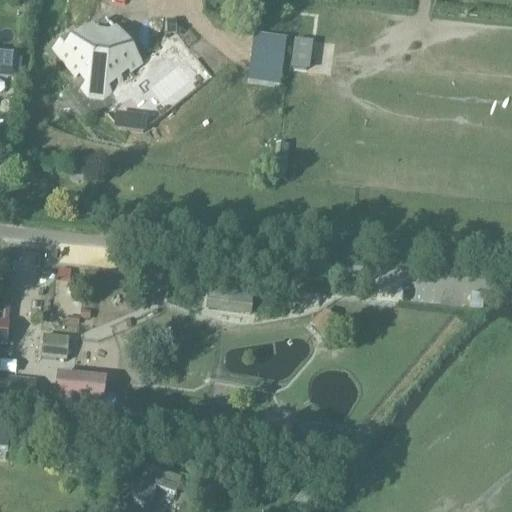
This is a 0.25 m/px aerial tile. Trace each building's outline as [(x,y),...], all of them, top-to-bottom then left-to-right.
[(166,35),(175,35),(174,21),(165,22),(166,35)] [(106,41),(98,40),(90,30),(69,47),(64,41),(54,49),(77,77),(81,74),(88,83),(82,87),(89,95),(103,98),(142,66),(116,33),(106,41)] [(254,37),(248,83),(279,88),(285,41),(254,37)] [(0,80),(16,81),(18,55),(0,53),(0,80)] [(0,348),(6,349),(11,296),(0,294),(0,348)] [(250,315),(252,303),(208,297),(207,309),(250,315)] [(326,311),(310,326),(324,342),(340,327),(326,311)] [(80,312),(80,320),(88,321),(89,313),(80,312)] [(68,318),(67,325),(78,326),(79,319),(68,318)] [(66,362),(69,340),(43,338),(41,360),(66,362)] [(101,420),(106,381),(57,376),(53,415),(101,420)] [(0,407),(33,411),(33,408),(35,387),(0,382),(0,407)] [(277,425),(274,443),(290,445),(293,428),(277,425)] [(147,468),(134,503),(149,508),(156,489),(176,496),(181,481),(147,468)]
